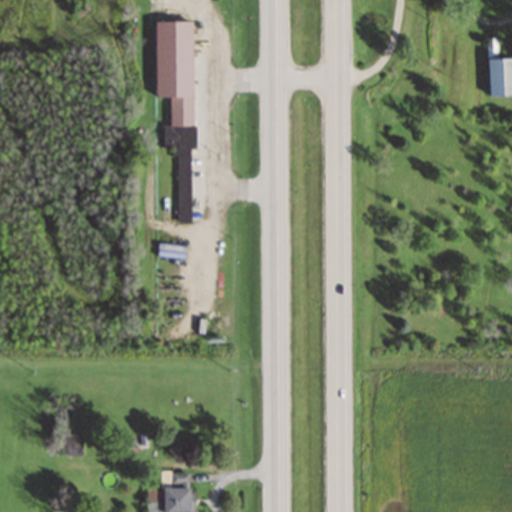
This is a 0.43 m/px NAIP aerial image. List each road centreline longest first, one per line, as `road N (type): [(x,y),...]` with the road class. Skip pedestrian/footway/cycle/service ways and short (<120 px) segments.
road 1 (trunk): [(338,511),(334,0)]
road 2 (trunk): [(276,0),(279,511)]
